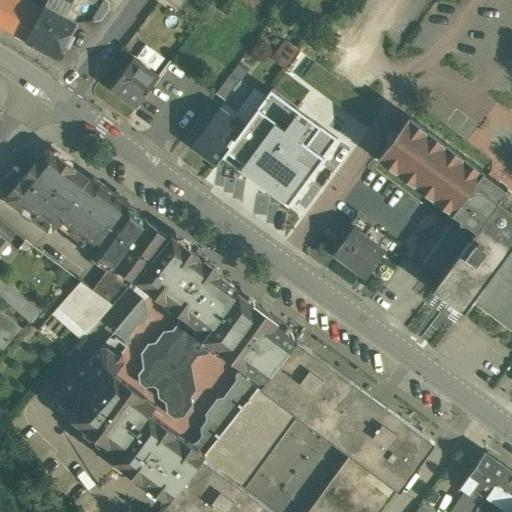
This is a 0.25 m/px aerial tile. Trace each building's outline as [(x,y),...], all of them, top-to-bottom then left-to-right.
[(24,0),(0,0),(0,27),(25,41),(42,9),(24,0)] [(46,0),(43,7),(62,17),(71,0),(46,0)] [(62,17),(43,7),(42,9),(25,41),(56,58),(74,24),(62,17)] [(284,39),(270,55),(283,66),(297,50),(284,39)] [(131,61),(110,89),(134,108),(155,79),(131,61)] [(230,75),(215,95),(225,102),(240,82),(230,75)] [(244,126),(222,156),(288,205),(336,139),(270,91),(244,126)] [(220,108),(191,146),(216,165),(222,156),(244,126),(220,108)] [(483,172),(409,118),(397,133),(396,132),(390,132),(386,137),(386,144),(388,145),(377,160),(451,215),(456,219),(472,199),(490,213),(498,202),(499,203),(507,192),(482,173),(483,172)] [(57,222),(88,178),(49,149),(43,150),(4,194),(5,199),(31,218),(37,216),(41,210),(57,222)] [(88,178),(57,222),(96,251),(129,207),(131,205),(93,177),(88,177),(88,178)] [(511,212),(499,203),(498,202),(490,213),(472,199),(456,219),(422,266),(472,303),(474,301),(511,329),(511,212)] [(169,237),(129,207),(96,251),(134,279),(134,278),(169,237)] [(345,231),(350,235),(334,256),(364,278),(384,251),(383,251),(392,239),(384,233),(383,234),(357,215),(345,231)] [(169,237),(134,278),(143,285),(180,313),(183,316),(205,332),(203,337),(214,345),(223,352),(242,367),(261,381),(262,380),(296,338),(275,322),(277,319),(253,301),(238,290),(236,292),(223,282),(222,276),(218,273),(218,268),(206,259),(205,259),(200,259),(199,254),(179,240),(172,234),(169,237)] [(134,279),(96,251),(90,259),(104,270),(127,287),(134,279)] [(127,287),(104,270),(91,289),(111,304),(127,287)] [(38,313),(0,278),(0,296),(29,322),(38,313)] [(91,289),(79,281),(62,303),(91,327),(111,304),(91,289)] [(142,296),(114,330),(128,342),(130,341),(128,340),(128,334),(138,322),(143,322),(149,313),(147,311),(145,299),(142,296)] [(472,303),(463,316),(511,351),(511,329),(474,301),(472,303)] [(91,327),(62,303),(38,329),(68,353),(91,327)] [(0,353),(19,331),(0,314),(0,353)] [(205,332),(183,316),(173,329),(163,330),(155,341),(153,341),(147,343),(141,352),(144,367),(139,373),(141,381),(146,385),(155,384),(158,387),(159,394),(159,395),(166,400),(168,411),(169,411),(175,416),(183,415),(192,405),(192,404),(191,396),(196,389),(192,363),(198,355),(209,353),(214,345),(203,337),(205,332)] [(375,511),(428,442),(364,394),(308,352),(310,349),(296,338),(262,380),(166,499),(164,502),(177,511),(375,511)] [(100,346),(56,393),(56,399),(64,406),(69,406),(75,411),(71,415),(70,416),(71,417),(114,372),(123,361),(121,352),(114,352),(106,346),(100,346)] [(224,397),(217,399),(206,413),(210,415),(201,427),(202,434),(197,441),(193,442),(205,452),(261,381),(242,367),(236,375),(237,380),(224,397)] [(71,417),(117,452),(150,409),(156,403),(114,372),(71,417)] [(150,409),(117,452),(112,458),(166,499),(205,452),(193,442),(150,409)] [(506,468),(484,452),(459,486),(465,491),(450,511),(474,511),(479,506),(487,496),(506,468)] [(511,471),(506,468),(487,496),(509,511),(510,511),(511,509),(511,471)]
